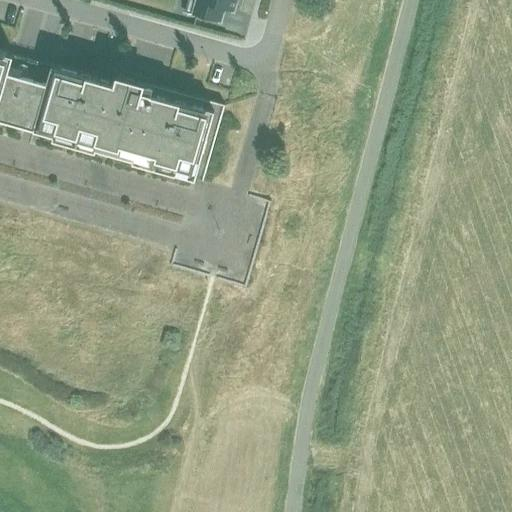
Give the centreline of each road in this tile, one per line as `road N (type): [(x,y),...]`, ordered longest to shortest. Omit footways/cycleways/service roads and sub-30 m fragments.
road 1 (unclassified): [(296,511),(328,334),(412,0)]
road 2 (residential): [(52,0),(268,61)]
